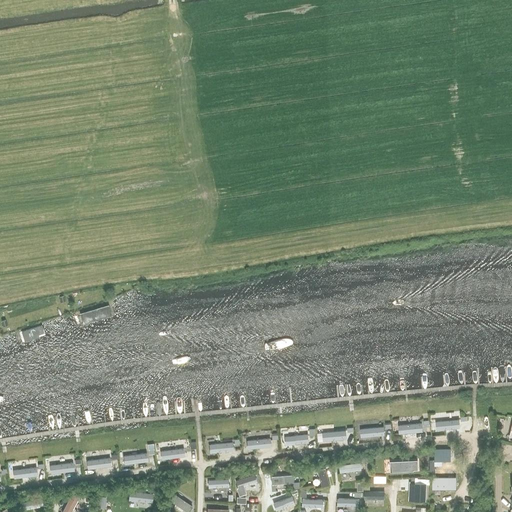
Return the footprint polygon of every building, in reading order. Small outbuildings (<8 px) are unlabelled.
[(109,304),(79,315),(83,326),(113,316),(109,304)] [(45,324),(19,333),(22,342),(48,333),(45,324)] [(437,428),(461,428),(460,418),(437,418),(437,428)] [(361,426),(362,437),(386,435),(385,424),(361,426)] [(248,447),(272,446),(272,436),(248,437),(248,447)] [(233,439),(209,442),(211,452),(234,449),(233,439)] [(185,446),(161,447),(162,457),(186,456),(185,446)] [(418,460),(392,462),(393,471),(418,470),(418,460)] [(51,462),(51,472),(75,471),(75,461),(51,462)] [(340,462),(340,471),(363,470),(362,461),(340,462)] [(38,475),(38,466),(14,467),(14,476),(38,475)] [(269,488),(290,487),(290,474),(269,475),(269,488)] [(254,475),(236,480),(238,488),(237,488),(237,490),(239,496),(246,494),(244,486),(256,482),(254,475)] [(209,486),(230,486),(230,477),(209,477),(209,486)] [(416,483),(415,500),(425,500),(426,484),(416,483)] [(153,502),(155,492),(130,488),(129,499),(153,502)] [(74,490),(62,511),(64,511),(71,511),(82,494),(74,490)] [(188,511),(189,511),(194,505),(176,491),(170,498),(188,511)] [(291,491),(273,498),(274,501),(293,494),(291,491)] [(277,509),(296,502),(293,495),(274,501),(277,509)] [(97,496),(95,507),(104,508),(105,497),(101,497),(97,496)] [(360,505),(360,497),(339,496),(339,505),(360,505)] [(23,509),(44,507),(43,497),(22,500),(23,509)]
